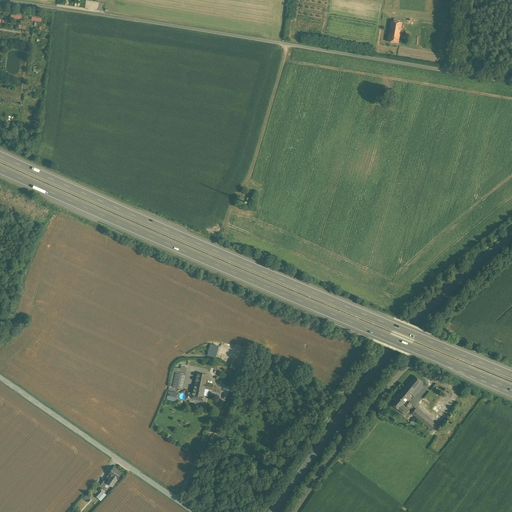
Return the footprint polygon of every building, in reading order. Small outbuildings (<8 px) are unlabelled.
[(388,33),(400,35),(402,23),(397,22),(393,21),(391,21),(388,33)] [(400,35),(388,33),(387,41),(398,43),(400,35)] [(210,343),(206,355),(214,358),(218,346),(210,343)] [(186,374),(176,372),(173,387),(183,389),(186,374)] [(207,375),(197,373),(194,386),(205,388),(212,390),(213,385),(206,383),(207,375)] [(415,376),(406,387),(412,392),(421,382),(415,376)] [(412,392),(411,394),(414,396),(424,384),(421,382),(412,392)] [(205,388),(194,386),(193,393),(191,399),(196,400),(196,401),(198,402),(198,400),(203,401),(204,395),(203,395),(205,388)] [(406,387),(391,404),(398,410),(398,409),(402,405),(411,394),(412,392),(406,387)] [(445,391),(432,409),(422,400),(419,403),(434,416),(437,413),(439,410),(450,395),(445,391)] [(183,398),(169,395),(168,401),(182,404),(183,398)] [(408,411),(402,405),(398,409),(405,415),(408,411)] [(416,408),(412,413),(432,430),(436,425),(416,408)] [(425,431),(428,428),(423,423),(420,426),(425,431)] [(114,467),(109,474),(112,476),(117,480),(122,473),(114,467)] [(110,480),(107,483),(110,485),(112,486),(117,480),(112,476),(110,480)] [(107,483),(104,481),(100,486),(106,490),(110,485),(107,483)] [(106,495),(102,491),(96,497),(101,501),(106,495)] [(87,494),(83,498),(87,502),(91,497),(87,494)]
